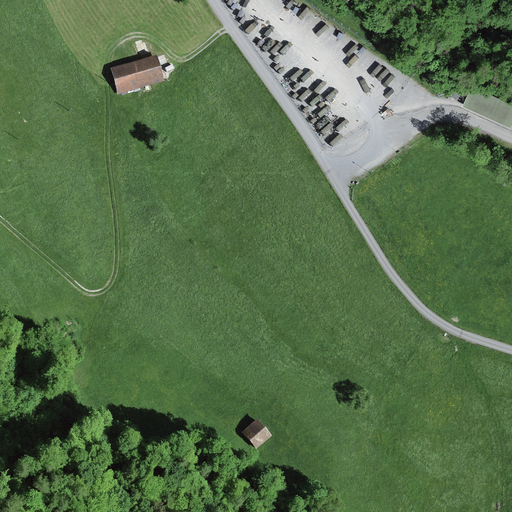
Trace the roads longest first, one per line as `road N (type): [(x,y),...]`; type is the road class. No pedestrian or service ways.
road 1 (track): [(231,26),(179,59),(139,34),(119,40),(107,57),(118,250),(103,291),(83,291),(0,219)]
road 2 (unclassified): [(511,350),(454,331),(399,283),(213,0)]
road 3 (track): [(333,175),(428,117),(456,115),(511,137)]
